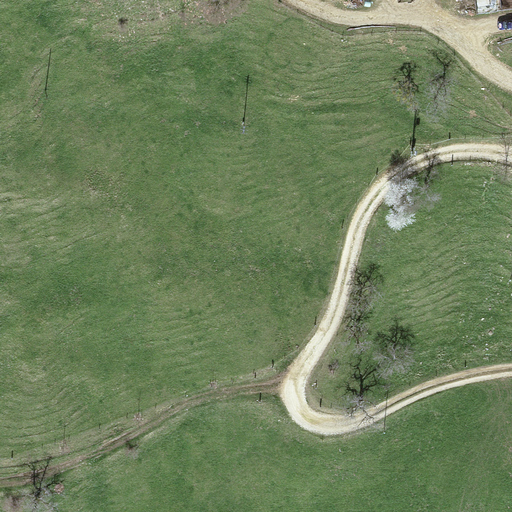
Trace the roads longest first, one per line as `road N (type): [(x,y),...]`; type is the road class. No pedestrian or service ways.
road 1 (track): [(511,369),(436,384),(343,423),(301,411),(292,386),(340,297),(364,210),(382,188),(400,171),(447,152),(511,152)]
road 2 (track): [(0,473),(47,467),(214,396),(292,386)]
road 3 (track): [(511,82),(422,16),(344,17),(301,0)]
